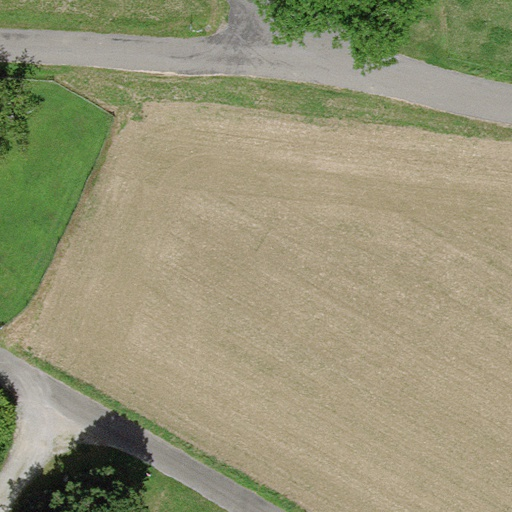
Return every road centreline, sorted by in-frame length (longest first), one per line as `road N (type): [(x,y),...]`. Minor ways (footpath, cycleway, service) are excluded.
road 1 (unclassified): [(0,369),(247,511)]
road 2 (unclassified): [(283,55),(0,45)]
road 3 (unclassified): [(283,55),(511,107)]
